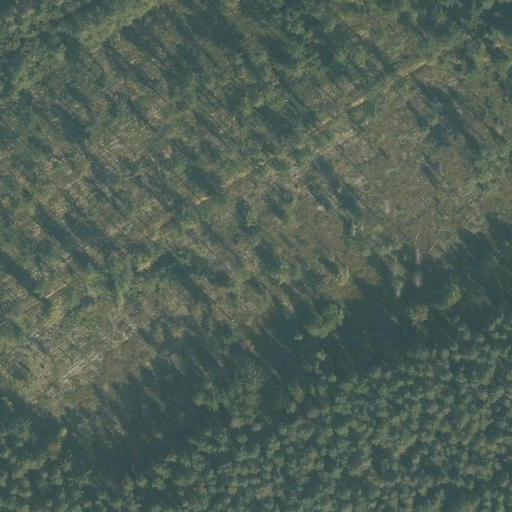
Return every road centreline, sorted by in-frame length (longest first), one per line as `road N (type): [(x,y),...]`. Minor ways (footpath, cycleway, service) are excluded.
road 1 (track): [(0,320),(493,14)]
road 2 (unknown): [(136,511),(0,410)]
